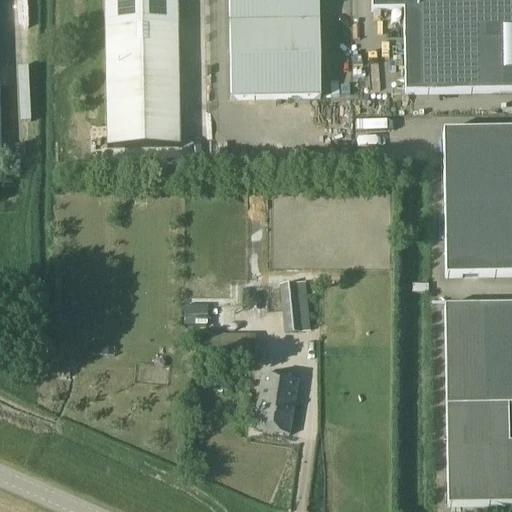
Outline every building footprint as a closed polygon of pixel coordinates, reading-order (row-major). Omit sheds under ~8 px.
[(178,150),(176,30),(175,0),(103,0),(106,151),(178,150)] [(274,102),(272,0),(227,0),(230,103),(274,102)] [(272,0),(274,102),(319,101),(317,0),(272,0)] [(511,0),(370,0),(370,14),(402,14),(403,97),(511,95),(511,0)] [(511,279),(511,133),(442,135),(444,281),(511,279)] [(301,335),(297,299),(296,286),(278,287),(280,300),(283,336),(301,335)] [(511,508),(511,308),(443,310),(447,509),(511,508)] [(206,363),(255,362),(254,337),(206,337),(206,363)] [(252,431),(288,437),(296,385),(260,380),(252,431)]
